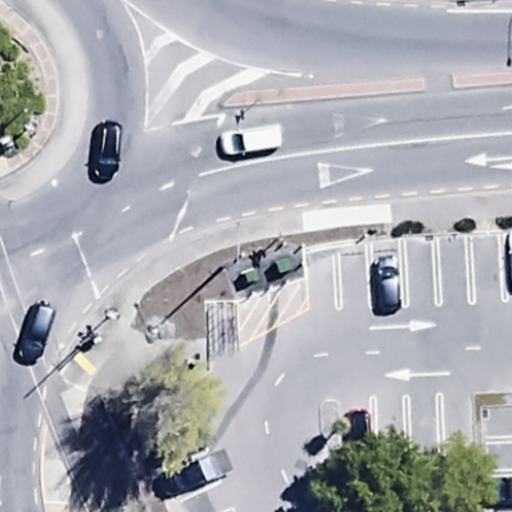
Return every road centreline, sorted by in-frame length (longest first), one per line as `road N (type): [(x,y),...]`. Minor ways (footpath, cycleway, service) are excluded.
road 1 (trunk): [(511,137),(201,168),(104,204)]
road 2 (trunk): [(170,0),(257,31),(337,43),(511,43)]
road 3 (trunk): [(102,0),(119,116),(104,204)]
road 4 (secondary): [(51,247),(0,385)]
